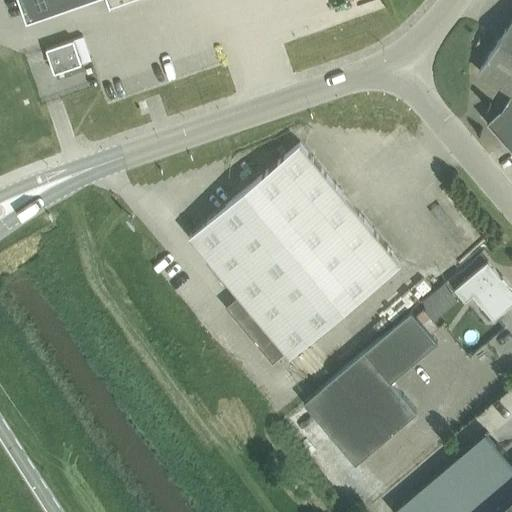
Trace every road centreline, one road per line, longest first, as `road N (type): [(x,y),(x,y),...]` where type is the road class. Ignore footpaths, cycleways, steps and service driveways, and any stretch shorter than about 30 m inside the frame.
road 1 (unclassified): [(41,189),(128,153),(390,71)]
road 2 (unknown): [(150,226),(278,150),(304,144),(341,168),(423,264)]
road 3 (unclassified): [(511,207),(390,71)]
